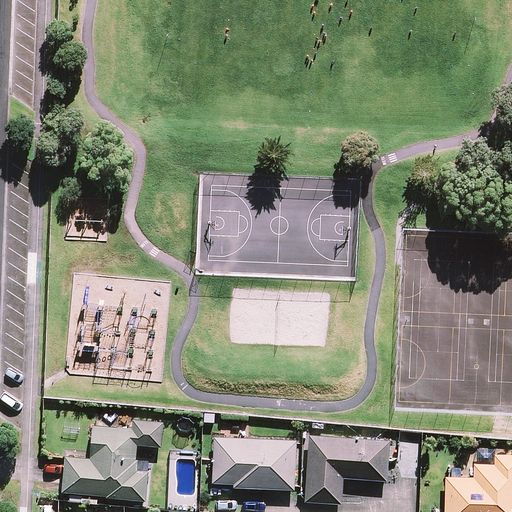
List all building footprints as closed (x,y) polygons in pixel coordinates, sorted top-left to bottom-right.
[(247,421),(226,419),(224,433),(245,435),(247,421)] [(73,457),(70,493),(114,497),(114,499),(153,502),(156,473),(145,472),(146,461),(144,461),(145,447),(168,449),(171,423),(141,420),(140,429),(101,426),(98,459),(73,457)] [(394,482),(397,442),(316,436),(312,502),(350,505),(352,479),(394,482)] [(302,491),(304,441),(222,437),(220,485),(241,486),(241,489),(302,491)] [(453,478),(452,511),(511,511),(511,455),(502,455),(502,465),(481,465),(480,478),(453,478)]
